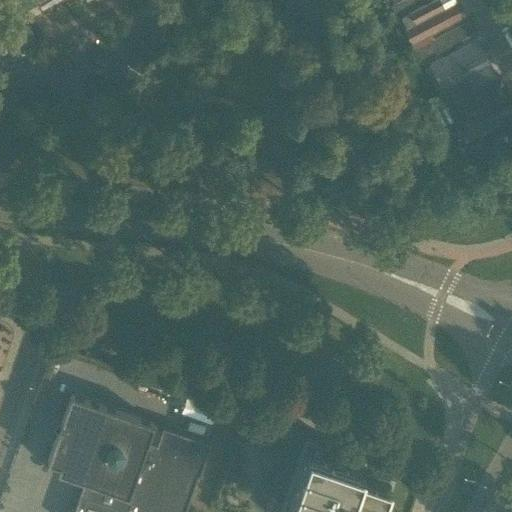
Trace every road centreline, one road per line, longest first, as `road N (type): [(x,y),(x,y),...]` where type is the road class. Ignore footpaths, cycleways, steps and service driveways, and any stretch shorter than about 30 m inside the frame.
road 1 (tertiary): [(327,257),(0,208)]
road 2 (tertiary): [(327,257),(504,353)]
road 3 (tertiary): [(511,320),(446,283),(377,259),(327,257)]
road 4 (tertiary): [(504,353),(476,398),(438,511)]
road 5 (residential): [(0,407),(33,339),(21,309),(0,301)]
